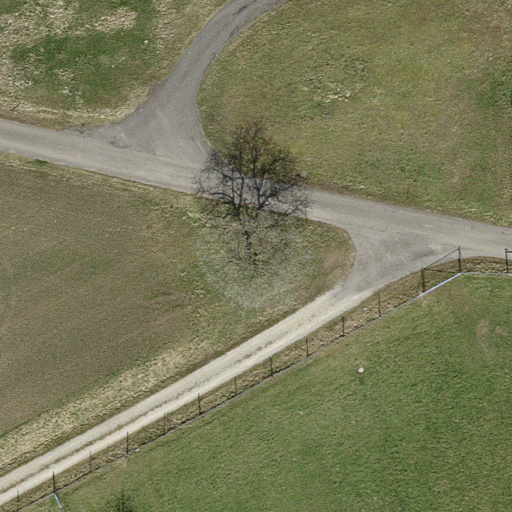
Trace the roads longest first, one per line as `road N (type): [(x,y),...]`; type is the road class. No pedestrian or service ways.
road 1 (track): [(0,132),(511,249)]
road 2 (track): [(452,236),(0,491)]
